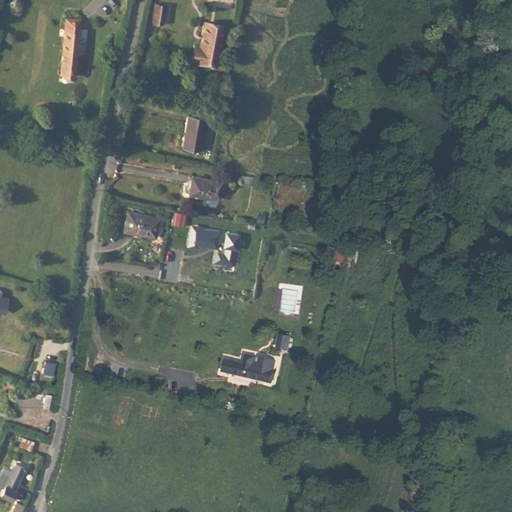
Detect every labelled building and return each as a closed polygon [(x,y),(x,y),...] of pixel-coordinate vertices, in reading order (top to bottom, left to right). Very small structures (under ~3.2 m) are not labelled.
[(153,20),(163,22),(166,4),(156,3),(153,20)] [(59,77),(74,78),(76,57),(80,56),(81,44),(77,44),(78,22),(62,20),(59,77)] [(203,20),(201,40),(220,43),(223,24),(203,20)] [(220,43),(201,40),(200,44),(194,43),(192,58),(197,58),(217,62),(220,43)] [(182,145),(200,148),(205,116),(187,114),(182,145)] [(224,180),(193,175),(190,192),(190,193),(221,197),(224,180)] [(128,209),(125,225),(124,229),(157,235),(161,216),(128,209)] [(279,337),(278,349),(288,350),(289,338),(279,337)] [(222,372),(270,384),(275,362),(260,359),(260,360),(258,369),(254,368),(256,359),(256,358),(246,355),(243,365),(225,361),(222,372)] [(46,394),(43,408),(52,409),(55,396),(46,394)] [(26,449),(35,453),(39,444),(30,440),(26,449)] [(0,495),(11,501),(15,490),(14,489),(24,468),(13,463),(0,491),(0,495)] [(16,503),(11,511),(20,511),(23,507),(16,503)]
